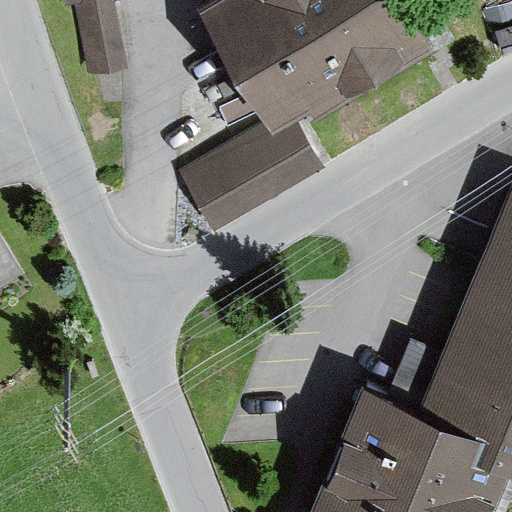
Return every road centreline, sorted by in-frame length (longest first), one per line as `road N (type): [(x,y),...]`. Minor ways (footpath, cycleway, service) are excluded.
road 1 (residential): [(136,310),(511,82)]
road 2 (residential): [(136,310),(99,245),(0,9)]
road 3 (residential): [(199,511),(149,382),(136,310)]
